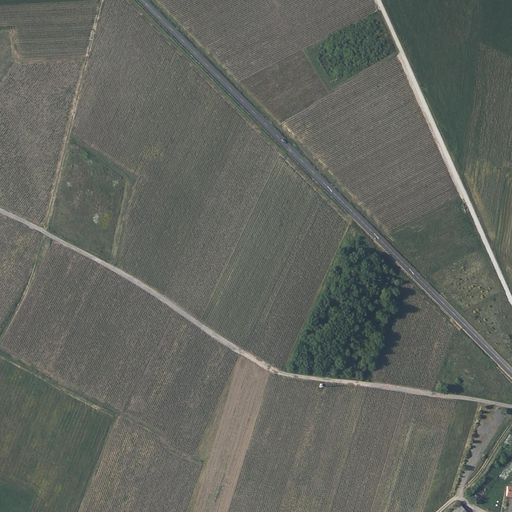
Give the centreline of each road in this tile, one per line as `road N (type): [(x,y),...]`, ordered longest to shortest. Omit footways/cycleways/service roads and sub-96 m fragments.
road 1 (tertiary): [(511,373),(141,0)]
road 2 (track): [(0,341),(38,257),(101,0)]
road 3 (track): [(511,302),(378,0)]
road 4 (track): [(0,212),(113,269),(274,373)]
road 5 (track): [(0,349),(161,434),(177,454),(232,472)]
road 6 (track): [(198,325),(286,147)]
road 7 (track): [(113,269),(130,178),(67,135)]
